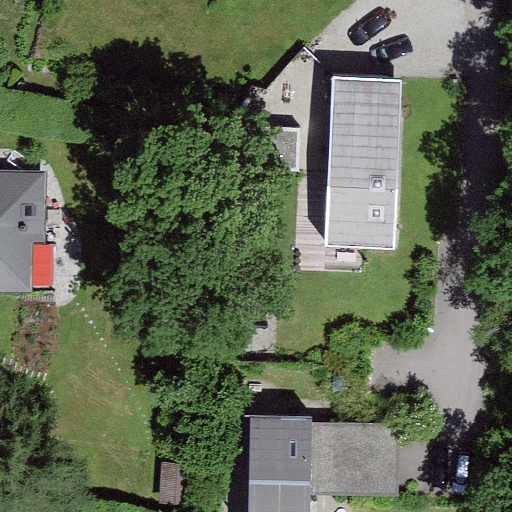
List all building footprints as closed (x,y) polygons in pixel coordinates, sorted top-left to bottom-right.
[(402,77),(333,73),(326,242),(395,245),(402,77)] [(300,139),(234,136),(232,165),(299,169),(300,139)] [(0,287),(23,288),(24,227),(36,227),(37,177),(0,176),(0,287)] [(312,420),(312,415),(251,413),(248,511),(309,511),(310,479),(311,455),(312,420)] [(398,481),(400,423),(338,421),(338,456),(311,455),(310,479),(398,481)]
